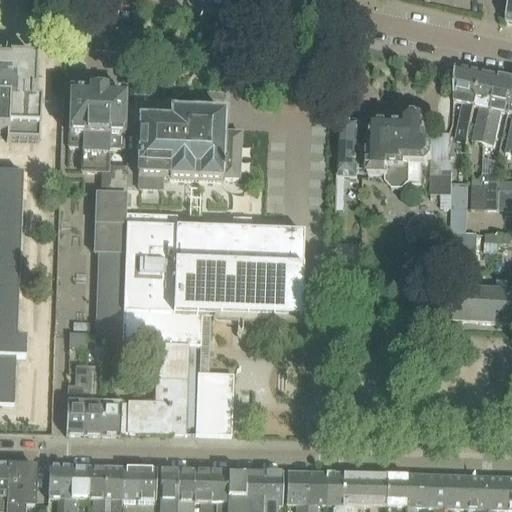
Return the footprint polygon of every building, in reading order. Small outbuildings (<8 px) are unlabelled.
[(0,135),(7,136),(6,144),(39,145),(41,104),(31,103),(32,94),(35,94),(36,60),(9,59),(9,63),(0,62),(0,135)] [(473,109),(475,110),(483,76),(456,70),(454,105),(463,107),(458,131),(459,131),(457,140),(466,142),(473,109)] [(481,111),(475,138),(486,141),(499,79),(483,76),(475,110),(481,111)] [(502,115),(508,116),(511,99),(511,81),(499,79),(486,141),(485,147),(494,149),(502,115)] [(99,175),(99,195),(125,196),(125,193),(125,178),(126,169),(108,168),(109,153),(123,153),(125,96),(123,96),(123,95),(120,92),(111,92),(109,95),(109,96),(106,96),(107,94),(88,93),(88,95),(86,95),(86,94),(83,91),(75,91),(72,93),(72,95),(70,95),(68,151),(82,152),(82,175),(99,175)] [(137,179),(137,190),(162,191),(163,180),(169,180),(169,182),(222,185),(222,182),(239,182),(241,136),(224,135),(225,116),(171,114),(171,124),(140,123),(137,179)] [(371,148),(364,148),(363,177),(366,177),(366,178),(387,178),(387,186),(392,192),(404,193),(410,187),(411,167),(427,168),(432,163),(432,151),(427,146),(427,128),(422,121),(410,121),(404,126),(403,131),(372,129),(371,148)] [(337,190),(336,213),(337,213),(344,213),(345,181),(358,181),(358,177),(359,144),(359,125),(339,124),(338,151),(337,151),(336,190),(337,190)] [(0,407),(14,408),(16,359),(25,360),(26,340),(15,339),(22,196),(23,176),(0,175),(0,407)] [(440,211),(451,211),(452,186),(451,186),(452,177),(430,176),(429,196),(441,197),(440,211)] [(483,176),(482,189),(488,189),(487,213),(499,214),(500,184),(501,177),(483,176)] [(511,184),(500,184),(499,214),(511,214),(511,184)] [(466,235),(467,212),(468,187),(452,186),(451,211),(453,212),(452,234),(466,235)] [(472,188),(471,212),(487,213),(488,189),(482,189),(472,188)] [(99,257),(96,338),(105,338),(122,339),(124,218),(124,212),(125,197),(125,196),(99,195),(96,195),(94,257),(99,257)] [(177,220),(124,218),(122,339),(122,346),(165,348),(188,349),(200,350),(199,377),(197,377),(195,438),(231,439),(233,378),(232,378),(208,377),(211,320),(213,320),(213,324),(213,325),(214,326),(215,327),(216,328),(217,328),(237,329),(241,329),(242,329),(246,329),(300,331),(304,332),(306,331),(307,331),(308,330),(308,329),(309,328),(309,327),(311,268),(311,267),(310,266),(310,265),(308,264),(306,263),(302,263),(303,236),(250,234),(250,222),(233,222),(232,230),(176,228),(177,220)] [(469,235),(466,235),(452,234),(452,242),(469,243),(469,235)] [(498,245),(498,237),(485,236),(485,244),(498,245)] [(511,238),(498,237),(498,245),(511,246),(511,238)] [(356,306),(356,290),(335,290),(335,306),(356,306)] [(471,326),(473,292),(451,291),(450,309),(449,324),(471,326)] [(493,327),(495,293),(473,292),(471,326),(493,327)] [(511,328),(511,294),(495,293),(493,327),(511,328)] [(69,338),(69,348),(87,349),(88,345),(88,338),(69,338)] [(159,366),(158,383),(187,383),(188,349),(165,348),(164,366),(159,366)] [(67,405),(66,439),(84,439),(86,370),(75,370),(75,390),(67,389),(67,405)] [(86,370),(84,439),(102,440),(103,406),(96,406),(97,371),(86,370)] [(51,375),(53,404),(64,404),(63,374),(51,375)] [(121,407),(120,436),(122,436),(128,437),(130,437),(131,437),(151,437),(152,437),(156,437),(159,437),(165,438),(171,438),(185,438),(186,433),(187,383),(158,383),(155,382),(155,408),(128,407),(121,407)] [(103,406),(102,440),(120,440),(120,436),(121,407),(103,406)] [(6,511),(25,511),(26,510),(34,510),(35,470),(8,469),(6,511)] [(71,511),(72,503),(72,471),(49,470),(48,503),(58,503),(58,511),(71,511)] [(89,471),(72,471),(72,503),(71,511),(87,511),(88,503),(89,471)] [(89,471),(88,503),(93,503),(92,511),(104,511),(105,504),(106,472),(89,471)] [(106,472),(105,504),(110,504),(110,511),(121,511),(122,504),(122,472),(106,472)] [(121,511),(138,511),(139,473),(122,472),(122,504),(121,511)] [(139,473),(138,511),(155,511),(156,473),(139,473)] [(160,473),(158,511),(177,511),(178,474),(160,473)] [(195,474),(178,474),(177,511),(191,511),(192,506),(195,506),(195,474)] [(195,474),(195,506),(200,506),(199,511),(211,511),(211,507),(212,475),(195,474)] [(212,475),(211,507),(217,507),(216,511),(227,511),(228,475),(212,475)] [(228,475),(227,511),(243,511),(244,507),(245,475),(228,475)] [(244,507),(243,511),(262,511),(264,476),(245,475),(244,507)] [(281,511),(282,511),(282,476),(264,476),(262,511),(281,511)] [(286,477),(286,509),(298,509),(297,511),(307,511),(308,509),(305,509),(306,477),(286,477)] [(306,477),(305,509),(308,509),(307,511),(317,511),(317,509),(324,510),(325,477),(306,477)] [(325,477),(324,510),(334,510),(333,511),(344,511),(344,510),(343,510),(343,477),(325,477)] [(343,477),(343,510),(344,510),(344,511),(354,511),(354,510),(369,510),(370,510),(377,510),(378,478),(343,477)] [(405,511),(405,495),(407,495),(407,488),(405,487),(405,479),(378,478),(377,510),(385,511),(405,511)] [(405,495),(405,511),(424,511),(425,480),(405,479),(405,487),(407,488),(407,495),(405,495)] [(443,511),(444,496),(446,496),(446,489),(444,489),(444,480),(425,480),(424,511),(443,511)] [(464,511),(465,481),(444,480),(444,489),(446,489),(446,496),(444,496),(443,511),(464,511)] [(489,489),(489,482),(465,481),(464,511),(487,511),(488,495),(486,495),(486,489),(489,489)] [(487,511),(506,511),(507,483),(489,482),(489,489),(486,489),(486,495),(488,495),(487,511)]
